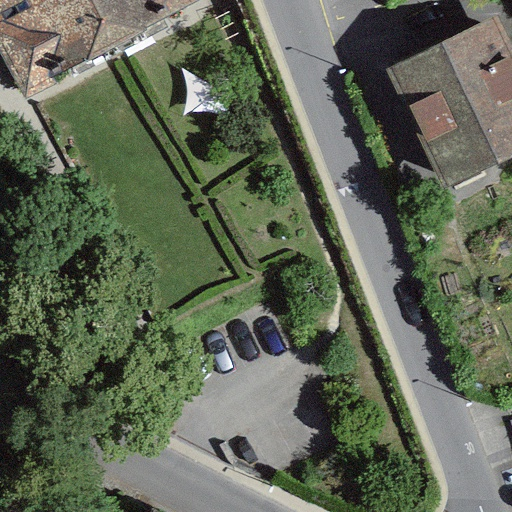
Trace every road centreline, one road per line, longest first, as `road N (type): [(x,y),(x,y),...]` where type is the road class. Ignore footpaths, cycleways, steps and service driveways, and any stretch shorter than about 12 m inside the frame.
road 1 (residential): [(481,511),(297,0)]
road 2 (residential): [(0,389),(236,511)]
